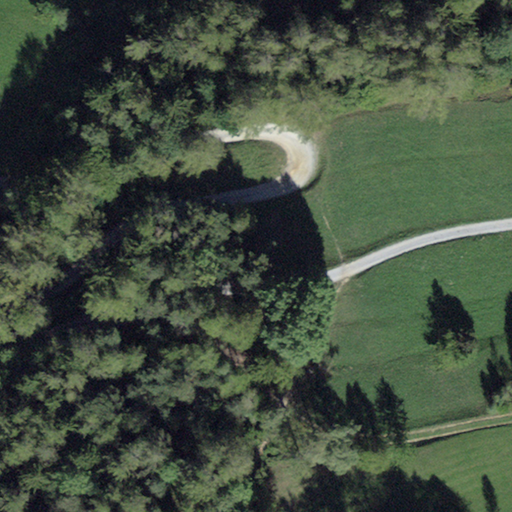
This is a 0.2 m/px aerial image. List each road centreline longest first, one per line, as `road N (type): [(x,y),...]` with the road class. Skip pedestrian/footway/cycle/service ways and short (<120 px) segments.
road 1 (track): [(0,309),(65,286),(128,229),(174,207),(272,192),(302,180),(312,160),(298,134),(261,129),(137,144),(24,195),(0,189)]
road 2 (track): [(111,309),(205,332),(282,399),(405,437),(511,419)]
road 3 (track): [(348,269),(284,284),(170,283),(111,309),(0,333)]
road 4 (track): [(348,269),(406,242),(511,224)]
